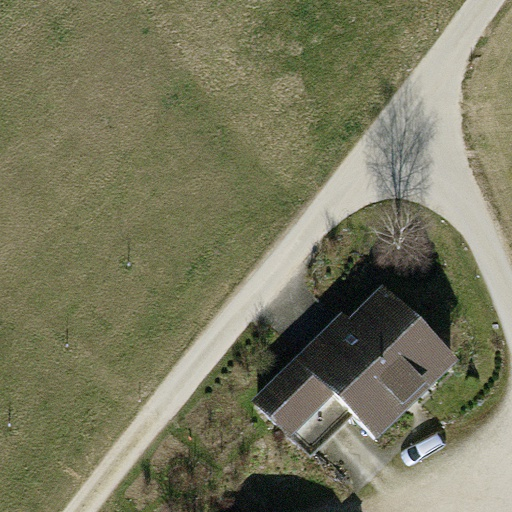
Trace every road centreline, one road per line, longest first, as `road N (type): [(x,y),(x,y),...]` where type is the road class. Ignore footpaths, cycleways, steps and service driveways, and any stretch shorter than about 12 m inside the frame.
road 1 (track): [(493,0),(88,511)]
road 2 (track): [(420,97),(511,333)]
